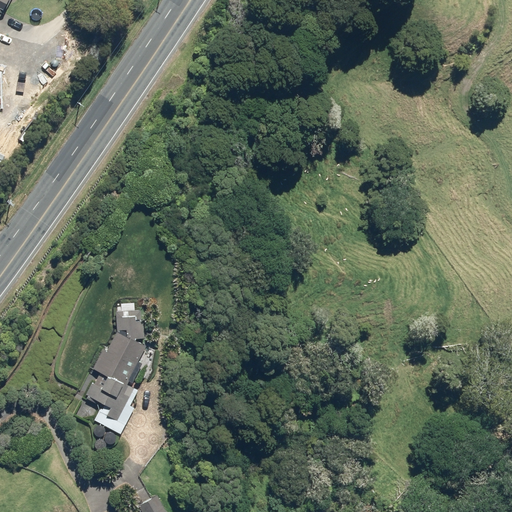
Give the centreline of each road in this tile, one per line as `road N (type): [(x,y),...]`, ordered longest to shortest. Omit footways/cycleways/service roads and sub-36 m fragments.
road 1 (secondary): [(176,0),(0,265)]
road 2 (unknown): [(0,416),(28,403),(54,411),(79,470),(118,487)]
